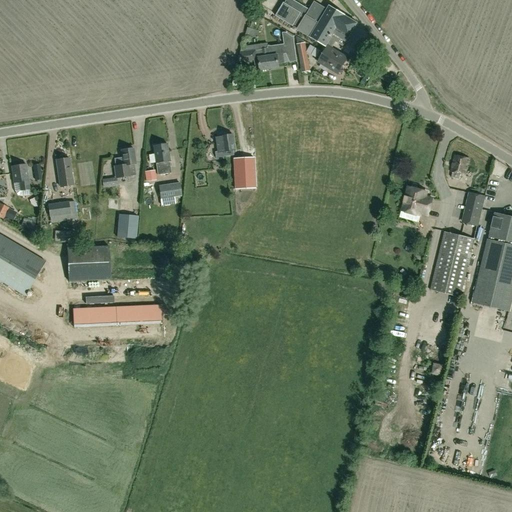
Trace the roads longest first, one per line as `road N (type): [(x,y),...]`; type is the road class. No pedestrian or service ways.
road 1 (unclassified): [(422,111),(342,91),(278,90),(0,130)]
road 2 (unclassified): [(422,111),(421,91),(346,0)]
